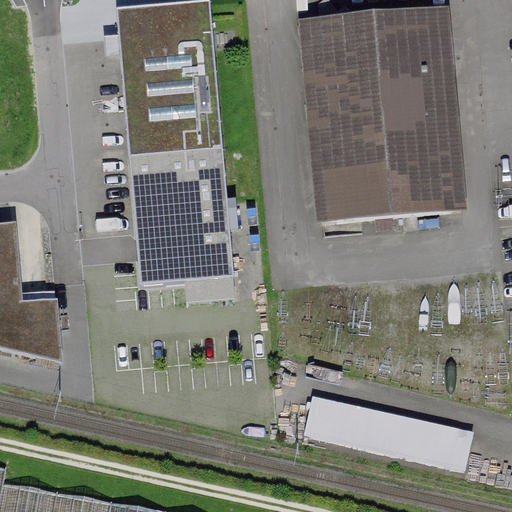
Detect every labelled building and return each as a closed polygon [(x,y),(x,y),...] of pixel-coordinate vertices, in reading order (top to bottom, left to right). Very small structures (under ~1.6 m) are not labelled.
[(234,282),(210,7),(119,15),(143,290),(234,282)] [(468,230),(455,18),(305,28),(318,239),(468,230)] [(56,295),(22,299),(14,231),(0,232),(0,355),(65,370),(56,295)] [(474,433),(316,395),(306,436),(463,475),(474,433)] [(0,511),(74,511),(0,499),(0,511)]
